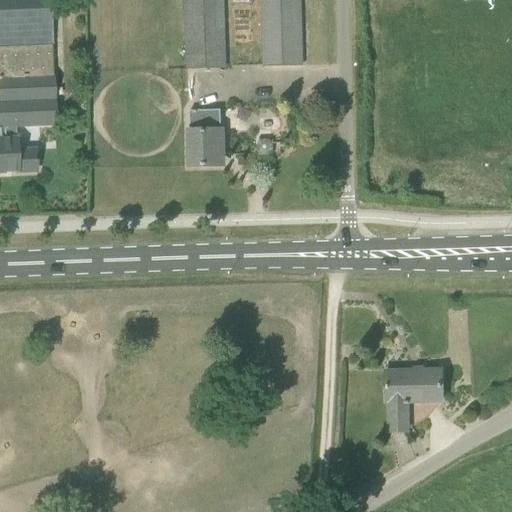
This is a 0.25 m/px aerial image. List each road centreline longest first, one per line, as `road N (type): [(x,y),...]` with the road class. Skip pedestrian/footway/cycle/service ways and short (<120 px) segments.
road 1 (primary): [(0,265),(346,253)]
road 2 (track): [(315,511),(337,271),(346,253)]
road 3 (unclassified): [(346,253),(344,0)]
road 4 (unclassified): [(356,511),(511,418)]
road 5 (primary): [(346,253),(511,252)]
